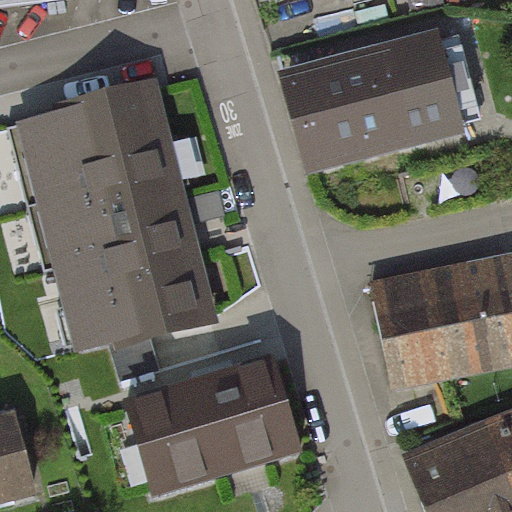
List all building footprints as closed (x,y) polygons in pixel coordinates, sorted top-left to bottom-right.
[(95,0),(0,0),(0,16),(96,5),(95,0)] [(289,80),(313,169),(462,130),(439,40),(289,80)] [(85,354),(211,322),(152,91),(8,127),(46,275),(64,270),(85,354)] [(511,257),(373,283),(392,392),(511,370),(511,257)] [(276,352),(124,396),(155,505),(307,461),(276,352)] [(0,425),(0,502),(34,493),(15,421),(0,425)] [(511,427),(492,435),(511,484),(511,427)] [(410,468),(428,511),(511,511),(511,484),(492,435),(410,468)]
